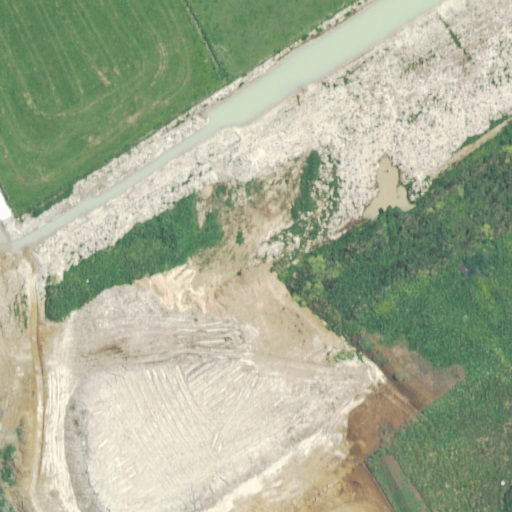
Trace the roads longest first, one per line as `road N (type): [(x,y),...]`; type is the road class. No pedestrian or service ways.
road 1 (unknown): [(498,0),(0,317)]
road 2 (unknown): [(146,511),(511,273)]
